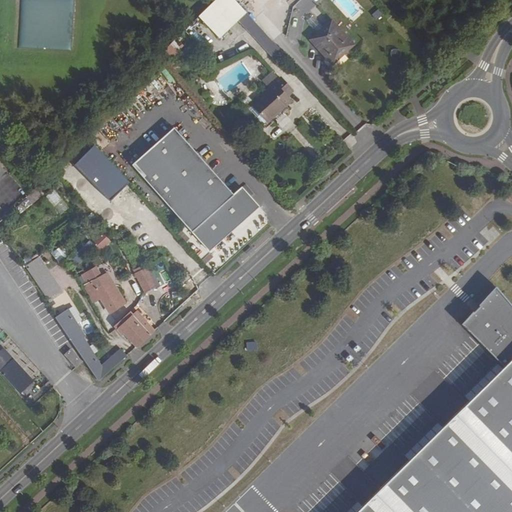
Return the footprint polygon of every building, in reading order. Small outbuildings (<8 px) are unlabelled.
[(234,0),(215,0),(199,16),(220,37),(246,12),(234,0)] [(311,40),(330,61),(343,49),(345,52),(354,44),(332,21),(311,40)] [(281,51),(264,32),(257,38),(274,57),(281,51)] [(333,64),(345,52),(343,49),(330,61),(333,64)] [(202,64),(199,73),(207,75),(209,66),(202,64)] [(282,99),(286,96),(287,97),(294,91),(281,78),(279,79),(273,72),(263,81),(269,88),(252,104),(269,122),(287,105),(282,99)] [(287,97),(286,96),(282,99),(287,105),(291,101),(287,97)] [(174,128),(132,165),(209,251),(258,207),(241,188),(234,195),(174,128)] [(60,215),(68,209),(54,190),(46,196),(60,215)] [(94,247),(98,251),(110,242),(107,238),(94,247)] [(58,262),(64,258),(58,250),(52,254),(58,262)] [(39,257),(26,266),(50,303),(64,294),(39,257)] [(147,268),(145,265),(134,271),(136,274),(147,268)] [(101,276),(96,267),(83,275),(88,284),(85,286),(95,302),(102,298),(106,304),(107,303),(112,312),(125,304),(107,273),(101,276)] [(147,268),(136,274),(145,292),(156,286),(147,268)] [(511,511),(511,314),(493,296),(472,316),(474,317),(462,330),(506,371),(362,511),(511,511)] [(71,316),(67,310),(56,317),(55,317),(99,382),(127,357),(122,351),(101,369),(82,338),(84,337),(76,324),(71,316)] [(137,312),(119,328),(128,338),(137,348),(155,331),(137,312)] [(71,316),(76,324),(82,321),(76,313),(71,316)] [(119,328),(133,316),(130,314),(115,327),(122,335),(124,334),(119,328)] [(0,373),(19,394),(42,374),(19,349),(11,357),(4,350),(0,353),(0,373)] [(64,355),(76,368),(83,362),(70,349),(64,355)]
